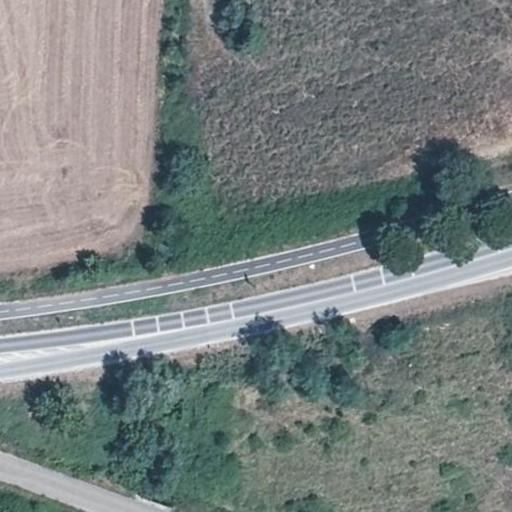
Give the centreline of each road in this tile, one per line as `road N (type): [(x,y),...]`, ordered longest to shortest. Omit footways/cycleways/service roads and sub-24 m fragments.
road 1 (secondary): [(511,251),(176,333),(47,352)]
road 2 (tertiary): [(0,472),(122,511)]
